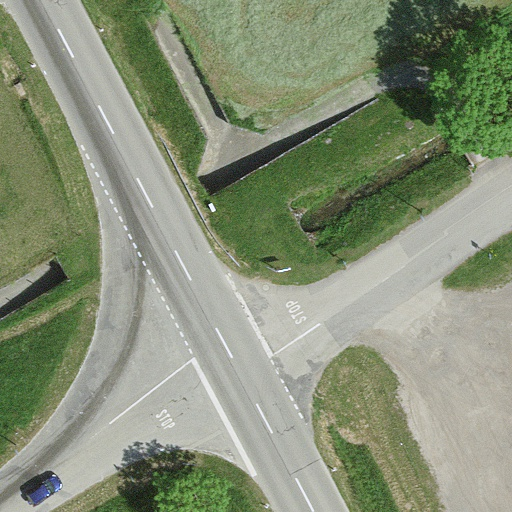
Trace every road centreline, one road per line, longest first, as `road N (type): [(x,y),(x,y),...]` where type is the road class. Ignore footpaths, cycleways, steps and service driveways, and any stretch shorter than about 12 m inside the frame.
road 1 (tertiary): [(38,0),(232,367)]
road 2 (residential): [(511,193),(232,367)]
road 3 (residential): [(232,367),(0,511)]
road 4 (unknown): [(511,487),(418,251)]
road 5 (tertiary): [(232,367),(308,511)]
